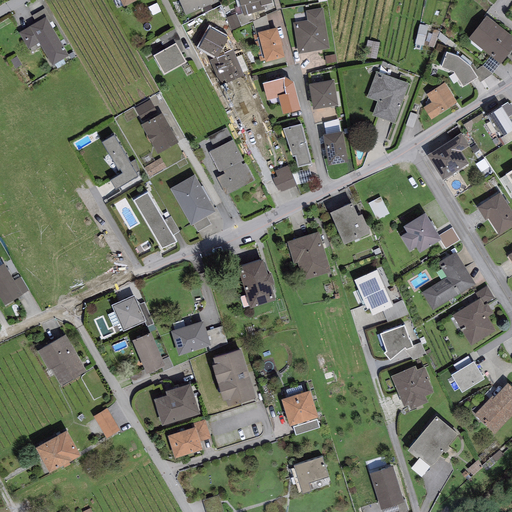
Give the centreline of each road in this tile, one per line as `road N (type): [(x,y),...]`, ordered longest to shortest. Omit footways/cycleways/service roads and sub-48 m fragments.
road 1 (residential): [(371,166),(68,303)]
road 2 (residential): [(68,303),(189,511)]
